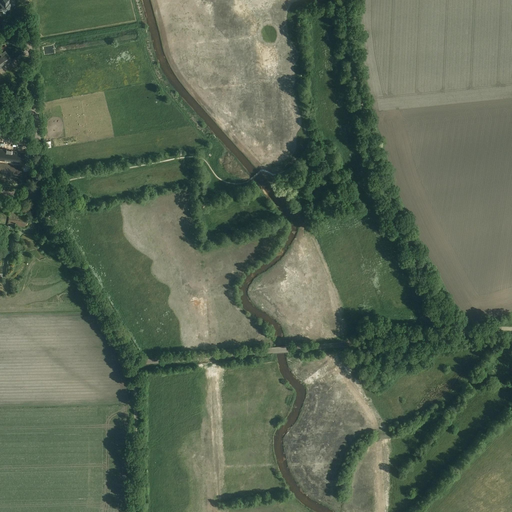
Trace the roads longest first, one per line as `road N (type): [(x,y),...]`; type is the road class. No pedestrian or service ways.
road 1 (unclassified): [(136,363),(511,329)]
road 2 (track): [(462,336),(435,300),(386,200),(351,67),(346,0)]
road 3 (unclassified): [(39,196),(24,0)]
road 4 (unclassified): [(136,363),(39,196)]
road 5 (unclassified): [(133,511),(136,363)]
